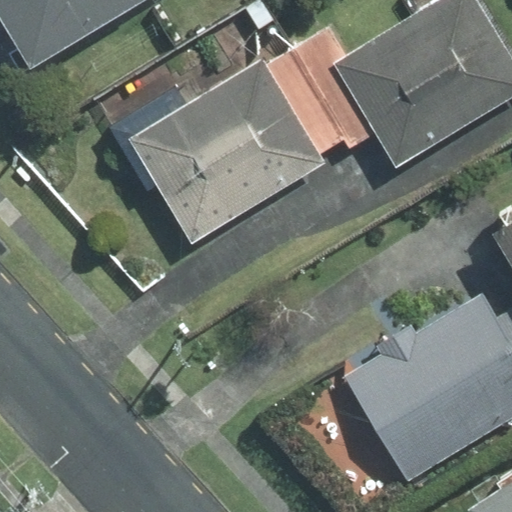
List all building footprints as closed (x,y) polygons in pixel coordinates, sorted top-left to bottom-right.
[(2,0),(34,53),(123,0),(2,0)] [(511,40),(487,0),(426,0),(343,51),(408,156),(511,92),(511,40)] [(266,49),(136,126),(199,231),(328,154),(266,49)] [(511,208),(500,216),(511,235),(511,208)] [(511,326),(487,283),(345,363),(406,469),(511,409),(511,326)] [(511,511),(511,471),(474,495),(485,511),(511,511)]
